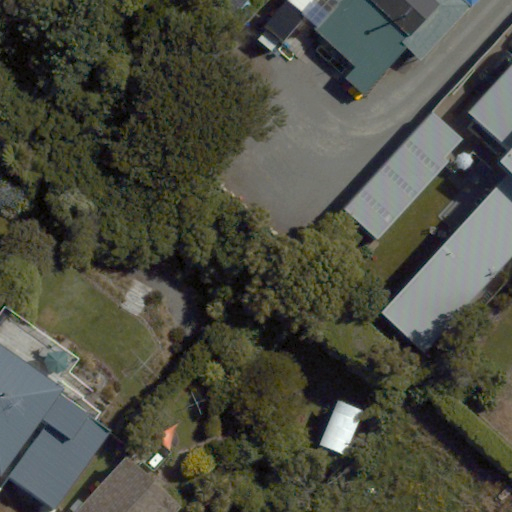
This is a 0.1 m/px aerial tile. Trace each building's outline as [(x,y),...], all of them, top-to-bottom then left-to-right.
[(288,0),(211,0),(202,21),(264,51),(288,0)] [(423,0),(329,0),(310,23),(344,51),(291,113),(360,171),(449,66),(402,25),(423,0)] [(511,139),(505,135),(442,231),(511,277),(511,139)] [(454,171),(415,138),(364,198),(403,231),(454,171)] [(511,330),(509,327),(425,416),(511,496),(511,494),(511,330)] [(75,511),(77,510),(0,455),(0,511),(75,511)]
